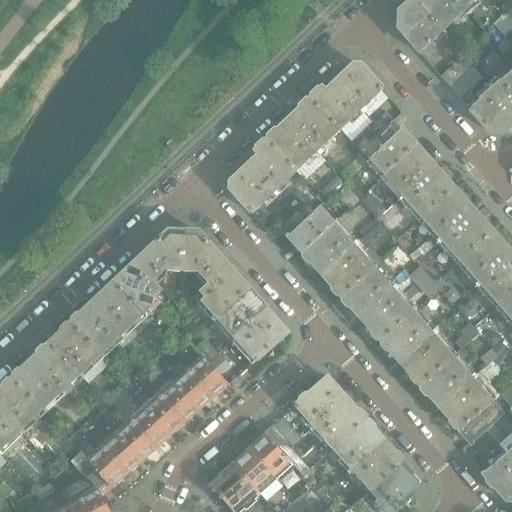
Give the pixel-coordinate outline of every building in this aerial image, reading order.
[(471,16),(466,10),(475,0),(413,0),(414,1),(412,3),(440,33),(442,32),(450,41),(474,20),(478,23),(481,20),(475,13),(471,16)] [(440,33),(412,3),(410,5),(408,4),(398,13),(397,30),(419,54),(440,33)] [(499,45),(492,38),(486,44),(493,51),(495,49),(499,45)] [(501,56),(510,48),(503,41),(499,45),(495,49),(501,56)] [(466,74),(475,67),(464,55),(457,48),(450,54),(457,62),(440,78),(450,89),(458,81),(466,74)] [(361,111),(382,91),(360,66),(353,66),(345,73),(342,70),(335,76),(328,82),(320,90),(317,90),(311,96),(311,99),(308,99),(340,132),(361,111)] [(504,132),(511,125),(511,71),(497,84),(495,82),(477,98),(479,100),(468,110),(487,131),(504,132)] [(457,98),(466,90),(458,81),(450,89),(457,98)] [(340,132),(308,99),(308,101),(305,101),(299,107),(299,110),(277,131),(274,131),(268,137),(268,140),(265,140),(297,173),(340,132)] [(384,148),(401,131),(393,122),(382,132),(376,138),(375,139),(384,148)] [(372,123),(367,128),(376,138),(382,132),(372,123)] [(382,178),(416,148),(401,131),(384,148),(368,164),(382,178)] [(297,173),(265,140),(265,143),(262,143),(256,148),(256,151),(234,172),(238,175),(229,183),(229,190),(251,215),(263,228),(268,223),(265,221),(268,218),(268,217),(271,214),(265,208),(262,211),(259,208),(297,173)] [(453,190),(437,171),(416,148),(382,178),(399,198),(419,220),(453,190)] [(349,180),(366,163),(360,156),(340,175),(347,182),(349,180)] [(324,201),(343,183),(337,177),(318,195),(324,201)] [(347,182),(344,185),(345,187),(350,191),(355,186),(349,180),(347,182)] [(355,186),(350,191),(358,200),(359,201),(364,196),(355,186)] [(350,191),(345,187),(336,196),(349,209),(358,200),(350,191)] [(492,233),(475,215),(453,190),(419,220),(458,264),(492,233)] [(386,211),(368,193),(364,196),(359,201),(375,217),(376,219),(386,211)] [(383,225),(401,209),(395,203),(386,211),(376,219),(380,222),(380,221),(383,225)] [(301,253),(335,223),(336,224),(338,221),(324,206),(307,223),(289,240),(301,253)] [(289,240),(307,223),(297,212),(279,229),(289,240)] [(362,253),(387,231),(380,222),(376,219),(375,217),(357,233),(362,240),(355,246),(336,224),(335,223),(301,253),(341,299),(376,269),(362,253)] [(162,291),(160,289),(157,286),(163,281),(158,277),(162,273),(182,274),(183,233),(168,232),(114,283),(145,314),(161,298),(158,294),(161,292),(162,291)] [(249,291),(197,233),(183,233),(182,274),(200,275),(209,285),(197,296),(202,302),(198,306),(213,322),(249,291)] [(511,292),(511,255),(492,233),(458,264),(478,286),(496,307),(511,292)] [(422,257),(434,246),(428,239),(409,256),(414,263),(422,257)] [(441,279),(427,262),(422,257),(414,263),(419,269),(427,278),(434,286),(441,279)] [(410,275),(417,268),(411,262),(404,269),(410,275)] [(410,278),(400,267),(391,275),(400,286),(410,278)] [(413,310),(395,290),(376,269),(341,299),(379,341),(413,310)] [(408,295),(427,278),(419,269),(410,278),(400,286),(408,295)] [(462,297),(448,281),(445,283),(441,279),(434,286),(438,290),(438,291),(451,306),(462,297)] [(143,317),(144,316),(145,314),(114,283),(70,324),(102,356),(109,364),(124,350),(122,349),(125,346),(131,353),(130,355),(138,363),(122,378),(128,385),(150,364),(136,350),(140,347),(133,339),(135,338),(128,331),(134,325),(141,332),(149,324),(143,317)] [(180,311),(181,291),(162,291),(161,292),(180,311)] [(251,366),(287,334),(249,291),(213,322),(243,355),(238,360),(247,370),(251,366)] [(511,292),(496,307),(511,324),(511,292)] [(453,355),(435,334),(413,310),(379,341),(419,386),(453,355)] [(189,342),(204,329),(197,321),(182,335),(189,342)] [(80,378),(102,356),(70,324),(11,380),(43,413),(64,393),(66,396),(82,380),(80,378)] [(457,346),(474,331),(469,325),(461,332),(463,335),(455,344),(457,346)] [(180,336),(171,326),(161,335),(170,345),(180,336)] [(492,349),(502,341),(497,335),(490,335),(484,339),(492,349)] [(190,347),(188,343),(182,337),(172,346),(177,350),(185,351),(190,347)] [(500,360),(511,350),(503,340),(502,341),(492,349),(490,350),(498,358),(500,360)] [(234,381),(221,367),(214,360),(218,355),(205,341),(194,351),(201,358),(173,384),(197,411),(201,408),(203,408),(208,404),(207,402),(215,395),(217,395),(222,391),(222,389),(226,386),(227,387),(234,381)] [(489,366),(498,358),(490,350),(479,360),(487,368),(489,366)] [(493,401),(474,379),(453,355),(419,386),(459,431),(493,401)] [(364,421),(349,404),(327,379),(294,408),(313,428),(332,450),(364,421)] [(43,413),(11,380),(0,390),(0,453),(0,454),(43,413)] [(119,391),(110,380),(99,390),(108,400),(119,391)] [(511,406),(511,383),(499,395),(510,408),(511,406)] [(197,411),(173,384),(151,403),(146,399),(138,389),(132,394),(140,404),(146,408),(144,409),(168,437),(172,433),(174,434),(179,429),(179,427),(187,420),(189,421),(193,417),(193,415),(197,411)] [(76,406),(67,397),(62,403),(70,412),(76,406)] [(91,418),(105,405),(98,397),(84,410),(91,418)] [(484,430),(491,425),(492,426),(504,415),(493,403),(494,402),(493,401),(459,431),(470,443),(484,430)] [(168,437),(144,409),(116,435),(140,462),(144,459),(146,459),(150,455),(150,453),(158,446),(160,446),(165,442),(165,440),(168,437)] [(108,425),(107,423),(99,415),(90,423),(99,433),(108,425)] [(290,450),(302,439),(283,418),(264,434),(283,455),(284,456),(290,450)] [(402,463),(383,442),(364,421),(332,450),(370,493),(402,463)] [(502,437),(492,426),(491,425),(484,430),(491,438),(496,443),(502,437)] [(468,459),(491,438),(484,430),(470,443),(463,449),(463,453),(468,459)] [(283,455),(264,434),(263,435),(265,437),(259,442),(256,442),(251,446),(251,449),(249,450),(277,481),(293,467),(285,457),(284,456),(283,455)] [(38,443),(30,435),(26,439),(29,441),(34,447),(38,443)] [(140,462),(116,435),(96,453),(88,445),(79,454),(110,488),(115,484),(117,484),(122,480),(122,478),(130,471),(132,472),(136,468),(136,466),(140,462)] [(34,447),(29,441),(24,445),(30,452),(35,448),(34,447)] [(277,481),(249,450),(243,456),(240,456),(235,460),(235,464),(233,465),(257,493),(260,496),(277,481)] [(290,450),(284,456),(285,457),(293,467),(302,477),(309,471),(292,451),(290,450)] [(511,500),(511,451),(494,467),(492,465),(481,474),(504,500),(511,500)] [(110,488),(79,454),(71,462),(76,467),(97,492),(100,497),(110,488)] [(410,490),(419,482),(402,463),(370,493),(361,500),(370,511),(377,504),(381,508),(376,511),(367,511),(358,502),(349,510),(350,511),(393,511),(414,494),(410,490)] [(236,511),(257,493),(233,465),(209,486),(211,489),(211,493),(215,493),(232,511),(236,511)] [(331,489),(321,479),(311,488),(312,489),(318,495),(321,498),(331,489)] [(12,492),(3,483),(0,487),(0,490),(2,493),(7,498),(12,492)] [(39,501),(54,493),(49,485),(35,494),(39,501)] [(108,511),(100,497),(97,492),(64,511),(108,511)] [(286,511),(304,511),(305,511),(302,508),(298,502),(289,508),(285,511),(286,511)]
